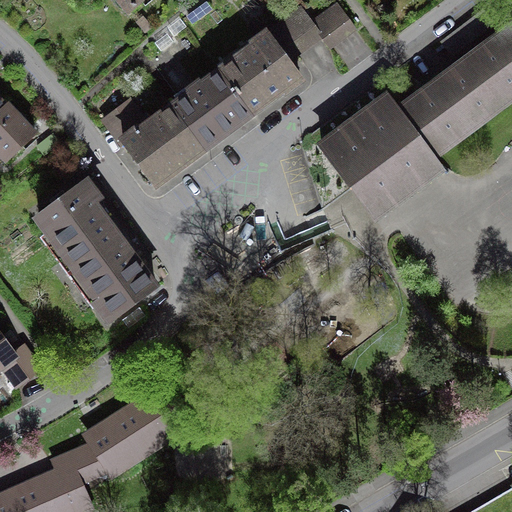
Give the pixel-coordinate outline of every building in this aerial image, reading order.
[(119,0),(129,12),(144,0),(119,0)] [(337,5),(312,23),(321,36),(330,48),(342,38),(355,29),(337,5)] [(221,72),(251,112),(275,95),(299,77),(287,61),(321,36),(312,23),(301,9),(254,44),(256,46),(221,72)] [(511,27),(479,53),(402,110),(391,95),(322,147),(353,189),(362,202),(371,213),(373,217),(440,167),(433,157),(511,98),(511,27)] [(173,108),(203,148),(227,130),(251,112),(221,72),(203,86),(201,83),(189,92),(191,95),(173,108)] [(155,184),(203,148),(173,108),(149,126),(130,100),(104,120),(122,144),(124,143),(139,164),(155,184)] [(0,155),(6,161),(35,134),(21,119),(8,104),(0,111),(0,155)] [(154,291),(158,288),(155,284),(153,285),(143,271),(143,270),(141,268),(131,254),(129,251),(129,252),(118,238),(119,237),(117,235),(116,235),(106,221),(107,221),(105,218),(104,219),(93,204),(100,198),(94,190),(87,181),(66,196),(62,191),(50,200),(54,205),(40,216),(101,299),(95,303),(108,322),(141,298),(144,297),(143,296),(152,289),(154,291)] [(0,334),(0,368),(2,367),(16,387),(42,368),(24,345),(14,353),(4,340),(0,334)] [(122,415),(88,437),(93,445),(108,469),(111,473),(112,472),(163,439),(163,440),(190,422),(167,386),(139,403),(140,404),(122,415)] [(54,463),(58,473),(72,467),(80,483),(108,469),(93,445),(54,463)] [(6,496),(0,498),(0,511),(76,511),(90,506),(80,483),(72,467),(58,473),(42,480),(43,481),(25,488),(7,496),(6,496)]
